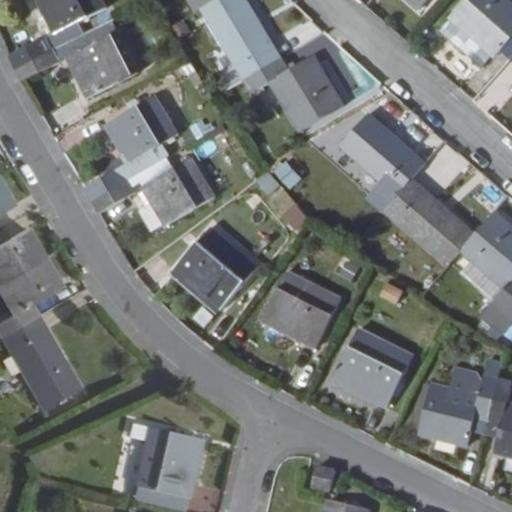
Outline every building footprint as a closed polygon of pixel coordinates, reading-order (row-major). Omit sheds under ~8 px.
[(39,0),(57,34),(105,9),(100,0),(39,0)] [(217,0),(189,0),(196,12),(203,8),(217,0)] [(282,59),(246,0),(217,0),(203,8),(246,81),(282,59)] [(429,0),(409,0),(421,10),(429,0)] [(511,5),(506,0),(468,0),(453,18),(494,53),(495,54),(499,50),(511,34),(511,5)] [(494,53),(453,18),(441,32),(482,68),(494,53)] [(117,32),(111,21),(103,25),(109,36),(117,32)] [(72,55),(109,36),(103,25),(66,43),(72,55)] [(137,72),(117,32),(109,36),(72,55),(69,56),(90,96),(137,72)] [(510,59),(511,57),(511,34),(499,50),(510,59)] [(17,68),(53,50),(47,38),(12,56),(17,68)] [(72,55),(66,43),(53,50),(59,61),(69,56),(72,55)] [(24,81),(60,63),(59,61),(53,50),(17,68),(24,81)] [(343,104),(314,58),(289,72),(282,59),(246,81),(254,94),(273,83),(301,128),(343,104)] [(163,146),(179,136),(156,97),(106,126),(129,165),(86,190),(93,203),(127,182),(170,156),(163,146)] [(426,164),(370,114),(343,145),(383,180),(370,195),(387,209),(414,179),(426,164)] [(166,224),(216,196),(193,159),(144,187),(146,191),(154,204),(166,224)] [(424,188),(437,174),(426,164),(414,179),(424,188)] [(424,188),(414,179),(387,209),(449,265),(462,251),(477,234),(424,188)] [(100,215),(134,195),(127,182),(93,203),(100,215)] [(154,204),(146,191),(140,194),(148,208),(154,204)] [(166,224),(154,204),(148,208),(142,212),(153,232),(166,224)] [(511,227),(495,213),(477,234),(462,251),(505,289),(492,304),(503,314),(511,304),(511,227)] [(214,228),(176,273),(221,310),(258,266),(214,228)] [(0,282),(31,265),(16,238),(0,246),(0,282)] [(32,304),(49,293),(31,265),(0,282),(0,289),(14,313),(0,322),(0,330),(4,337),(39,316),(32,304)] [(289,273),(264,323),(316,348),(341,298),(289,273)] [(385,285),(380,300),(398,306),(403,291),(385,285)] [(511,304),(503,314),(511,322),(511,304)] [(82,389),(39,316),(4,337),(48,410),(82,389)] [(385,343),(392,328),(368,316),(360,330),(385,343)] [(388,407),(413,357),(385,343),(360,330),(335,381),(388,407)] [(491,419),(502,378),(506,362),(491,359),(486,377),(456,369),(451,388),(433,384),(421,431),(469,444),(473,428),(477,416),(491,419)] [(511,403),(511,399),(511,380),(502,378),(491,419),(506,423),(503,436),(499,452),(511,454),(511,403)] [(488,432),(491,419),(477,416),(473,428),(488,432)] [(503,436),(506,423),(491,419),(488,432),(503,436)] [(147,441),(151,427),(135,423),(132,437),(147,441)] [(188,497),(201,438),(151,427),(147,441),(137,485),(188,497)] [(336,469),(320,466),(315,485),(332,489),(336,469)] [(370,511),(372,508),(332,499),(328,511),(370,511)]
